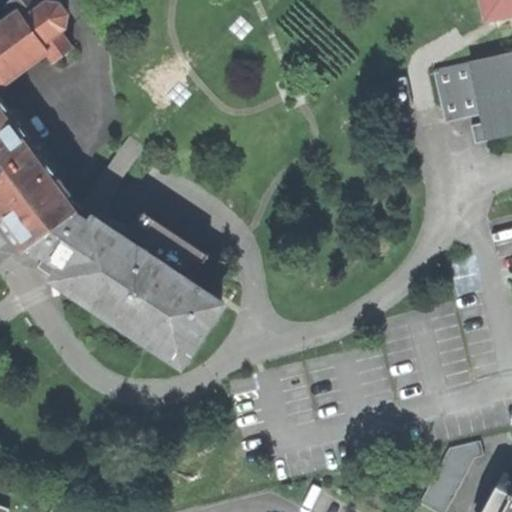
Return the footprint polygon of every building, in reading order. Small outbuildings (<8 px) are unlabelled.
[(15,10),(0,21),(0,87),(47,53),(54,61),(74,47),(61,30),(66,27),(68,12),(60,2),(49,0),(45,0),(41,3),(38,0),(10,0),(9,1),(15,10)] [(511,0),(481,0),(486,18),(511,11),(511,0)] [(511,53),(433,70),(440,104),(444,120),(481,112),(486,138),(488,138),(488,133),(511,127),(511,53)] [(390,105),(409,101),(404,76),(385,81),(390,105)] [(0,216),(22,247),(30,241),(74,209),(79,205),(0,98),(0,216)] [(181,360),(221,301),(190,280),(209,252),(144,209),(125,237),(94,216),(91,220),(74,209),(30,241),(46,252),(38,263),(55,274),(54,275),(181,360)] [(456,446),(475,457),(484,454),(481,440),(456,446)] [(467,471),(475,457),(456,446),(449,447),(443,458),(467,471)] [(459,485),(467,471),(443,458),(435,473),(459,485)] [(511,511),(511,475),(503,471),(481,511),(511,511)] [(427,487),(451,500),(459,485),(435,473),(427,487)] [(438,511),(445,511),(451,500),(427,487),(420,502),(438,511)]
